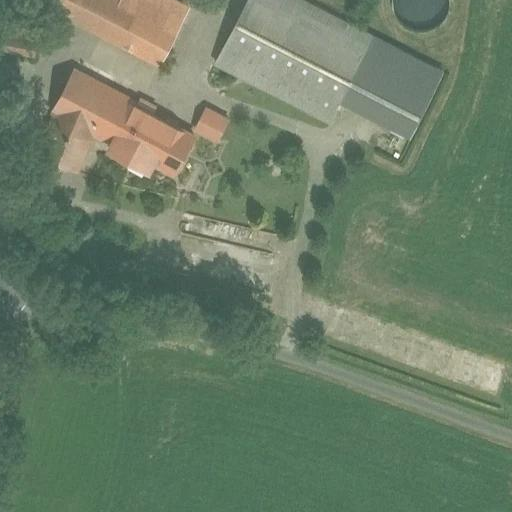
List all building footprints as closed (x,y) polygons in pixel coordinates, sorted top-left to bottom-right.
[(59,15),(154,66),(186,6),(174,0),(44,0),(41,6),(59,15)] [(448,72),(308,0),(242,0),(210,64),(324,122),(336,99),(413,139),(448,72)] [(444,0),(388,0),(387,8),(391,19),(398,28),(407,33),(419,34),(431,31),(439,24),(444,13),(445,3),(444,0)] [(0,49),(32,55),(36,33),(0,26),(0,49)] [(73,172),(92,132),(107,141),(103,149),(144,172),(149,164),(167,173),(191,130),(69,63),(45,106),(53,111),(33,153),(73,172)] [(192,130),(218,142),(230,116),(203,105),(192,130)]
